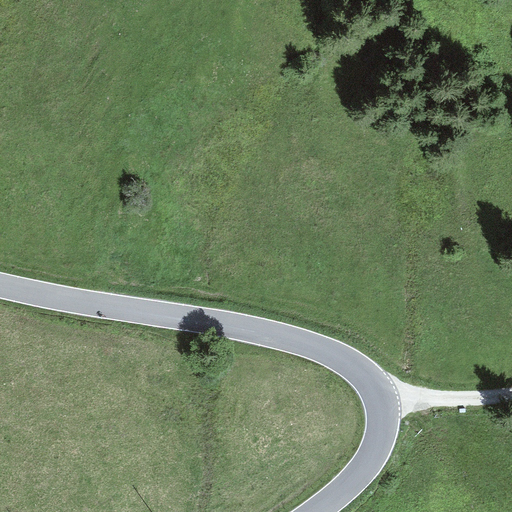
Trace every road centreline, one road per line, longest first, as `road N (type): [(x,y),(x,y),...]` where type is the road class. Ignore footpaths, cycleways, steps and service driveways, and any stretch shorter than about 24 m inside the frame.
road 1 (tertiary): [(316,511),(380,440),(382,395),(365,366),(279,336),(0,285)]
road 2 (track): [(382,395),(511,396)]
